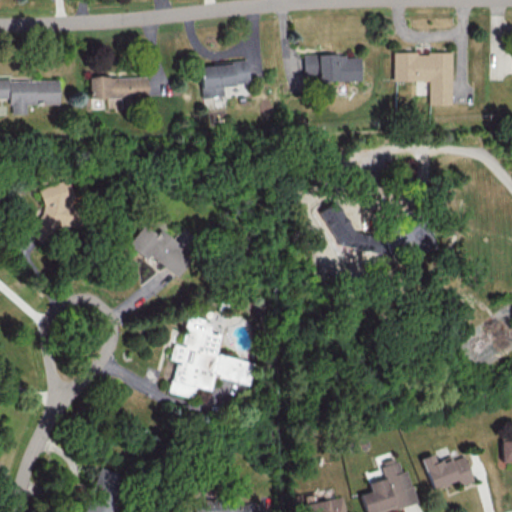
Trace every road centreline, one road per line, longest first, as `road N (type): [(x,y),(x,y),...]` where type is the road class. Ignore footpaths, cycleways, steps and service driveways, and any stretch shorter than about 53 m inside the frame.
road 1 (residential): [(289,0),(0,22)]
road 2 (residential): [(59,387),(83,378),(105,351),(111,329),(95,300),(62,300),(48,312),(45,363),(59,387)]
road 3 (residential): [(59,387),(17,511)]
